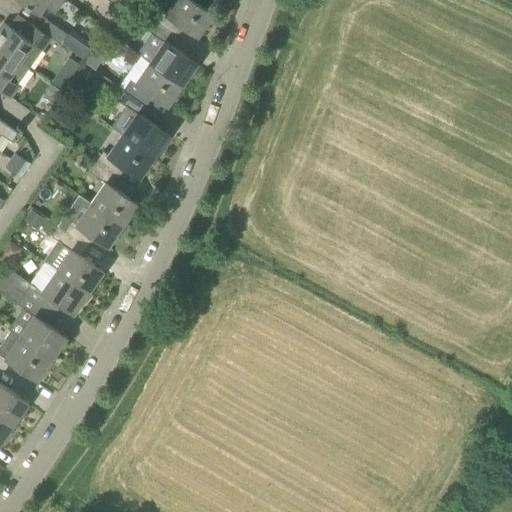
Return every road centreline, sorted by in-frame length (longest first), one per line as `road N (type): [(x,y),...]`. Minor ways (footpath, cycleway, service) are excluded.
road 1 (residential): [(0,511),(89,389),(171,232),(265,0)]
road 2 (residential): [(0,230),(39,174),(36,139),(0,105)]
